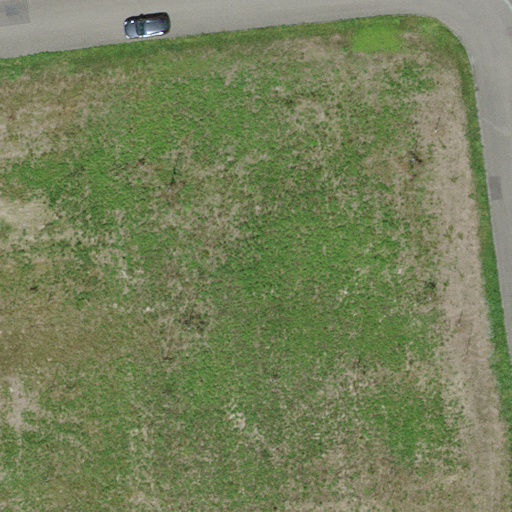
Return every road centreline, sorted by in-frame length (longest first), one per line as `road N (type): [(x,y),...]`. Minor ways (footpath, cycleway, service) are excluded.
road 1 (residential): [(0,28),(220,0)]
road 2 (residential): [(461,0),(476,8),(495,42),(511,168)]
